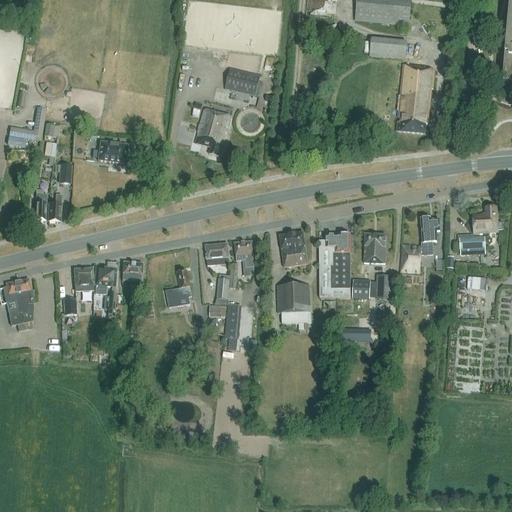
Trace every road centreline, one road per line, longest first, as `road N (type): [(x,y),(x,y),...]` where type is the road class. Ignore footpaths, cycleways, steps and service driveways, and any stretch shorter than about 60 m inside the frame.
road 1 (tertiary): [(288,195),(0,264)]
road 2 (residential): [(288,195),(293,221),(448,191),(451,169)]
road 3 (track): [(302,0),(291,132),(297,193)]
road 4 (tertiary): [(451,169),(288,195)]
